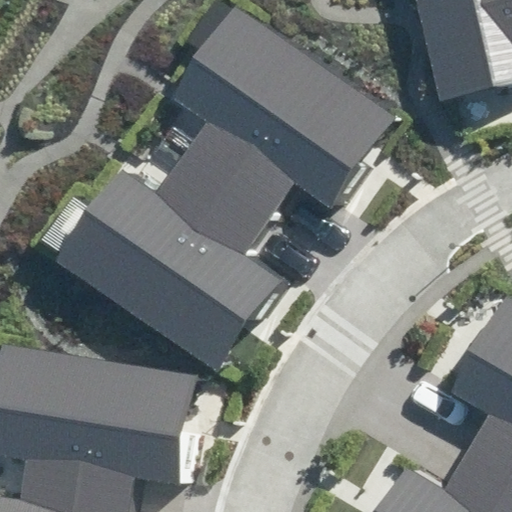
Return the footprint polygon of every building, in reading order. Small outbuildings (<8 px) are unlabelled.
[(511,0),(428,0),(451,95),(511,80),(511,0)] [(406,113),(242,4),(180,96),(224,125),(203,156),(286,211),(306,181),(343,205),(406,113)] [(139,158),(77,250),(241,358),(303,266),(266,241),(286,211),(203,156),(182,187),(139,158)] [(511,301),(458,393),(503,420),(484,452),(511,467),(511,301)] [(46,444),(39,486),(143,504),(150,461),(198,469),(215,367),(24,335),(6,437),(46,444)] [(420,457),(387,511),(511,511),(511,467),(484,452),(465,484),(420,457)] [(0,511),(186,511),(143,504),(39,486),(2,480),(0,490),(0,511)]
